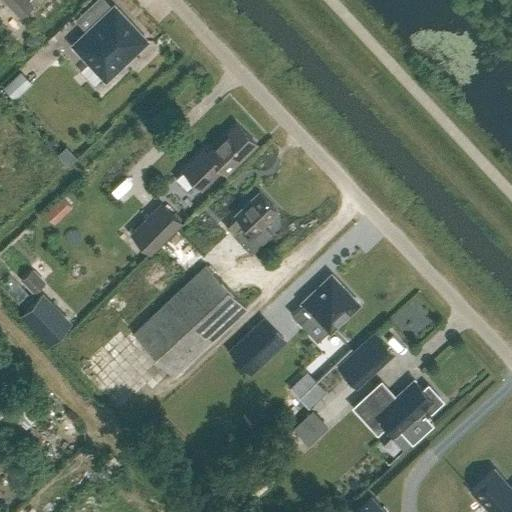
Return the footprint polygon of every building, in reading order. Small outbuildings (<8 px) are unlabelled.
[(4,0),(19,14),(32,2),(29,0),(4,0)] [(114,5),(83,34),(72,44),(105,78),(146,40),(114,5)] [(21,73),(5,88),(13,96),(29,82),(21,73)] [(177,180),(185,189),(194,180),(200,186),(220,167),(225,172),(254,142),(234,122),(205,150),(201,146),(180,167),(182,169),(177,174),(177,180)] [(257,190),(234,213),(244,223),(233,234),(249,251),(270,232),(260,222),(275,208),(257,190)] [(150,254),(182,223),(161,201),(129,233),(150,254)] [(244,305),(204,262),(132,331),(172,373),(244,305)] [(45,280),(31,267),(28,270),(19,280),(33,293),(45,280)] [(358,303),(331,274),(302,301),(303,302),(291,313),(299,322),(311,311),(329,330),(358,303)] [(40,295),(23,312),(38,326),(55,310),(40,295)] [(230,351),(250,371),(268,354),(249,333),(230,351)] [(353,382),(369,368),(353,351),(337,366),(353,382)] [(421,387),(412,378),(392,397),(378,382),(352,406),(368,423),(379,413),(395,430),(398,427),(412,442),(432,424),(423,415),(426,413),(426,414),(429,411),(428,410),(441,399),(426,382),(421,387)] [(312,411),(294,427),(308,441),(325,425),(312,411)] [(199,446),(186,458),(196,470),(209,458),(199,446)] [(113,453),(103,463),(110,471),(120,461),(113,453)] [(511,511),(511,488),(493,468),(471,488),(491,510),(490,511),(489,511),(511,511)] [(385,511),(371,497),(354,511),(385,511)]
